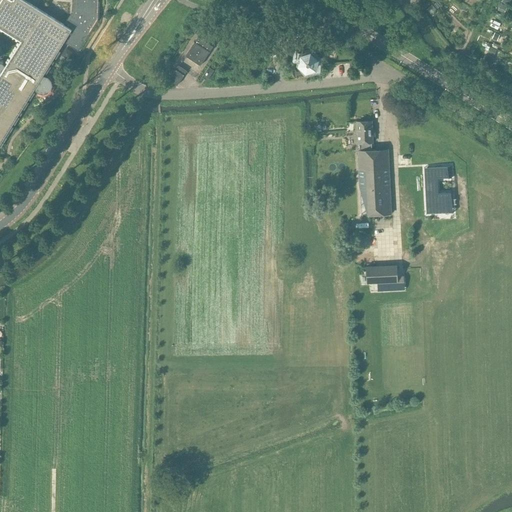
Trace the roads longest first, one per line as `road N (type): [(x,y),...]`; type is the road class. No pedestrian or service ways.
road 1 (unclassified): [(511,146),(390,71),(178,95),(141,91),(109,68)]
road 2 (secondary): [(511,124),(315,0)]
road 3 (tertiary): [(0,222),(42,180),(109,68)]
